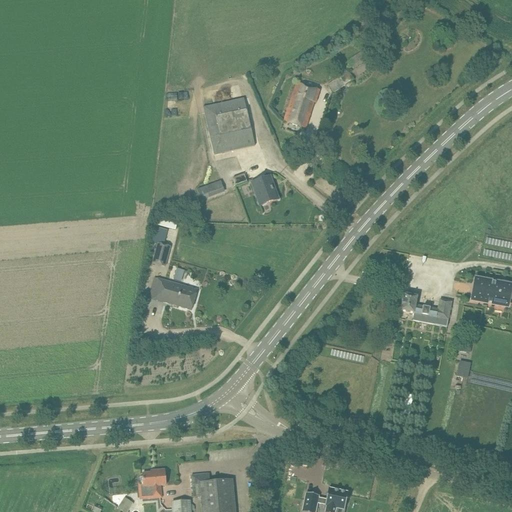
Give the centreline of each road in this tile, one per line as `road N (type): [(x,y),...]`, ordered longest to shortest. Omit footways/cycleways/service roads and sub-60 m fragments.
road 1 (tertiary): [(232,386),(378,206),(511,88)]
road 2 (tertiary): [(0,436),(166,421),(220,397)]
road 3 (unclassified): [(427,473),(272,426)]
